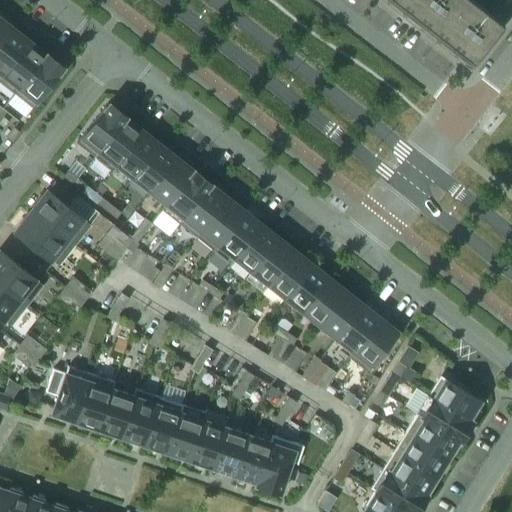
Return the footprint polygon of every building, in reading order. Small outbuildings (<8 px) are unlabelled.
[(464,0),(395,0),(473,61),(500,28),(464,0)] [(0,41),(11,27),(0,17),(0,41)] [(0,75),(28,40),(11,27),(0,41),(0,72),(1,73),(0,73),(0,75)] [(0,82),(14,93),(45,53),(28,40),(0,75),(0,82)] [(31,107),(63,67),(45,53),(14,93),(31,107)] [(94,156),(125,116),(107,102),(76,142),(94,156)] [(111,170),(142,130),(125,116),(94,156),(111,170)] [(11,141),(19,131),(13,126),(5,136),(11,141)] [(133,177),(159,143),(142,130),(111,170),(116,164),(133,177)] [(149,190),(176,156),(159,143),(133,177),(149,190)] [(162,210),(193,170),(176,156),(149,190),(165,203),(160,209),(162,210)] [(77,177),(67,170),(62,176),(72,183),(77,177)] [(178,223),(210,183),(193,170),(162,210),(178,223)] [(86,185),(77,177),(72,183),(81,191),(86,185)] [(195,236),(227,196),(210,183),(178,223),(195,236)] [(87,223),(46,190),(30,210),(72,243),(87,223)] [(111,204),(101,196),(96,203),(106,210),(111,204)] [(212,250),(244,210),(227,196),(195,236),(196,237),(201,230),(216,243),(211,249),(212,250)] [(115,218),(120,212),(111,204),(106,210),(115,218)] [(72,243),(30,210),(14,229),(56,262),(72,243)] [(229,263),(261,223),(244,210),(212,250),(229,263)] [(143,232),(151,222),(145,218),(137,227),(143,232)] [(251,270),(278,237),(261,223),(229,263),(230,264),(235,257),(251,270)] [(116,259),(132,239),(112,224),(96,244),(116,259)] [(136,242),(143,232),(137,227),(129,237),(136,242)] [(268,284),(295,250),(278,237),(251,270),(268,284)] [(285,297),(312,263),(295,250),(268,284),(285,297)] [(40,283),(0,251),(0,283),(24,303),(40,283)] [(165,277),(172,267),(165,262),(159,273),(165,277)] [(302,310),(329,277),(312,263),(285,297),(302,310)] [(159,287),(165,277),(159,273),(152,283),(159,287)] [(91,291),(72,276),(64,285),(83,301),(91,291)] [(319,324),(346,290),(329,277),(302,310),(319,324)] [(208,292),(212,285),(201,279),(197,285),(208,292)] [(24,303),(0,283),(0,315),(9,323),(24,303)] [(83,301),(64,285),(56,295),(76,311),(83,301)] [(218,298),(222,292),(212,285),(208,292),(218,298)] [(336,337),(363,303),(346,290),(319,324),(336,337)] [(120,308),(128,297),(120,292),(113,304),(120,308)] [(348,357),(379,317),(363,303),(336,337),(352,350),(347,356),(348,357)] [(113,320),(120,308),(113,304),(105,316),(113,320)] [(240,324),(247,313),(240,309),(234,320),(240,324)] [(365,370),(397,330),(379,317),(348,357),(365,370)] [(162,334),(169,323),(162,318),(155,330),(162,334)] [(234,334),(240,324),(234,320),(227,330),(234,334)] [(281,338),(286,331),(275,325),(271,331),(281,338)] [(155,346),(162,334),(155,330),(147,342),(155,346)] [(296,337),(286,331),(281,338),(292,344),(296,337)] [(46,348),(26,333),(19,343),(39,358),(46,348)] [(39,358),(19,343),(11,354),(31,368),(39,358)] [(204,360),(211,349),(204,344),(197,356),(204,360)] [(314,369),(320,359),(314,355),(307,365),(314,369)] [(197,372),(204,360),(197,356),(189,368),(197,372)] [(404,368),(405,366),(397,360),(390,371),(399,376),(404,368)] [(74,423),(91,373),(67,365),(51,412),(74,420),(73,422),(74,423)] [(307,380),(314,369),(307,365),(301,376),(307,380)] [(414,371),(405,366),(404,368),(399,376),(407,382),(414,371)] [(246,386),(253,375),(246,370),(238,382),(246,386)] [(97,430),(113,381),(91,373),(74,423),(86,427),(87,424),(97,427),(96,430),(97,430)] [(483,402),(439,375),(427,394),(471,421),(483,402)] [(387,395),(394,384),(386,379),(379,390),(387,395)] [(119,438),(136,389),(135,388),(133,395),(112,388),(114,381),(113,381),(97,430),(108,434),(109,432),(119,435),(118,438),(119,438)] [(239,398),(246,386),(238,382),(231,394),(239,398)] [(142,446),(159,396),(136,389),(119,438),(131,442),(132,439),(142,443),(141,446),(142,446)] [(347,405),(354,394),(347,390),(340,400),(347,405)] [(380,405),(387,395),(379,390),(372,400),(380,405)] [(0,406),(4,408),(8,396),(0,393),(0,406)] [(471,421),(427,394),(416,413),(460,440),(471,421)] [(165,454),(182,404),(159,396),(142,446),(154,450),(155,447),(165,450),(164,453),(165,454)] [(288,413),(295,401),(288,396),(280,408),(288,413)] [(188,461),(205,409),(202,418),(180,411),(182,404),(165,454),(176,458),(177,455),(188,458),(187,461),(188,461)] [(280,424),(288,413),(280,408),(273,420),(280,424)] [(210,469),(225,426),(228,417),(205,409),(188,461),(199,465),(200,462),(210,466),(209,469),(210,469)] [(460,440),(416,413),(404,431),(447,457),(458,440),(459,441),(460,440)] [(369,435),(376,424),(368,419),(361,430),(369,435)] [(233,477),(247,434),(225,426),(210,469),(222,473),(223,470),(233,473),(232,476),(233,477)] [(363,445),(369,435),(361,430),(355,440),(363,445)] [(447,457),(404,431),(393,449),(436,476),(447,457)] [(256,484),(272,435),(271,434),(269,441),(247,434),(233,477),(245,481),(246,478),(256,481),(255,484),(256,484)] [(279,492),(290,461),(297,463),(303,445),(272,435),(256,484),(279,492)] [(436,476),(393,449),(381,468),(426,495),(427,493),(426,492),(436,476)] [(347,471),(353,460),(345,455),(338,466),(347,471)] [(340,482),(347,471),(338,466),(332,477),(340,482)] [(414,511),(426,495),(381,468),(370,486),(412,511),(414,511)] [(412,511),(370,486),(369,487),(374,490),(363,508),(369,511),(412,511)] [(0,511),(1,511),(10,487),(9,487),(8,490),(0,487),(0,511)] [(26,511),(33,495),(32,495),(31,498),(21,494),(22,491),(10,487),(1,511),(26,511)] [(52,511),(55,503),(54,502),(53,505),(43,502),(44,499),(33,495),(26,511),(52,511)] [(77,511),(78,510),(77,510),(76,511),(73,511),(66,509),(67,507),(55,503),(52,511),(77,511)]
